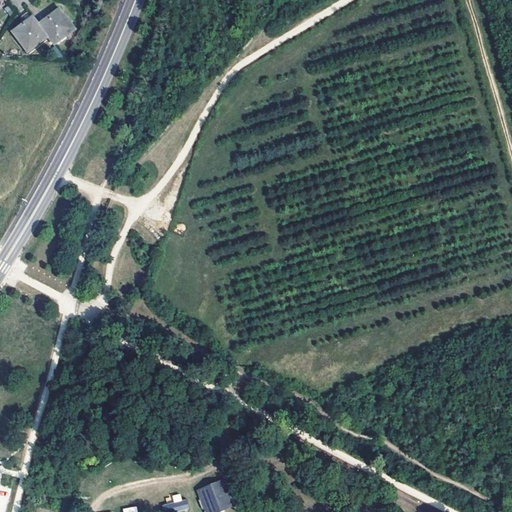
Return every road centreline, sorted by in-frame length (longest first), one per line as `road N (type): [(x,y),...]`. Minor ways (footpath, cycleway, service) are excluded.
road 1 (unknown): [(103,313),(160,330),(330,421),(444,470),(506,511)]
road 2 (track): [(68,309),(454,511)]
road 3 (track): [(347,0),(246,61),(152,197),(133,204),(111,258),(101,326)]
road 4 (secondary): [(0,268),(67,151),(135,0)]
road 5 (unknown): [(511,150),(469,0)]
